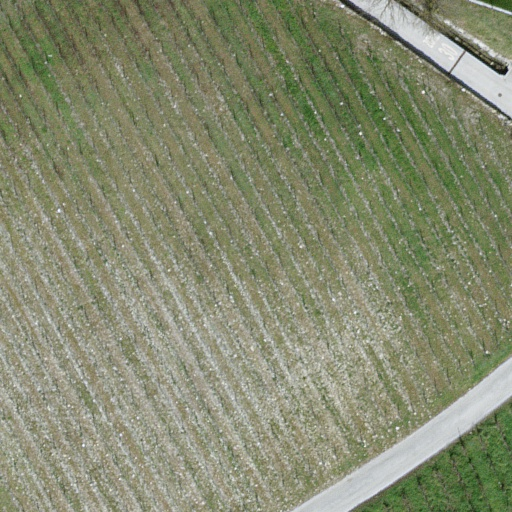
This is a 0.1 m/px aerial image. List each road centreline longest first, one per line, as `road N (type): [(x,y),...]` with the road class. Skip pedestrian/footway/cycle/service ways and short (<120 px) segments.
road 1 (unclassified): [(511,375),(414,451),(313,511)]
road 2 (residential): [(369,0),(511,105)]
